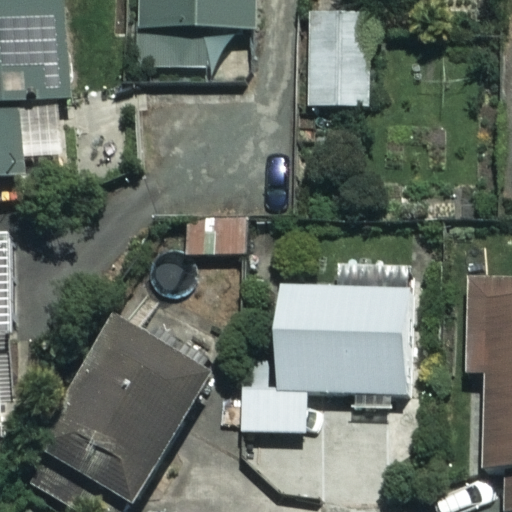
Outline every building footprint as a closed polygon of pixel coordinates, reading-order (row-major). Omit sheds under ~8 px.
[(138,0),(138,31),(143,30),(143,69),(207,69),(208,76),(212,77),(240,32),(252,32),(259,32),(259,0),(138,0)] [(26,169),(72,166),(67,1),(0,5),(0,189),(27,188),(26,169)] [(334,14),(311,13),(310,109),(371,109),(370,34),(370,15),(334,14)] [(0,425),(3,425),(2,339),(13,339),(12,239),(0,238),(0,425)] [(346,278),(346,289),(288,288),(286,380),(250,379),(249,443),(315,444),(315,404),(420,406),(422,280),(346,278)] [(511,290),(471,291),(472,389),(482,389),(483,488),(511,487),(511,290)] [(215,375),(115,317),(38,452),(70,470),(136,509),(215,375)]
